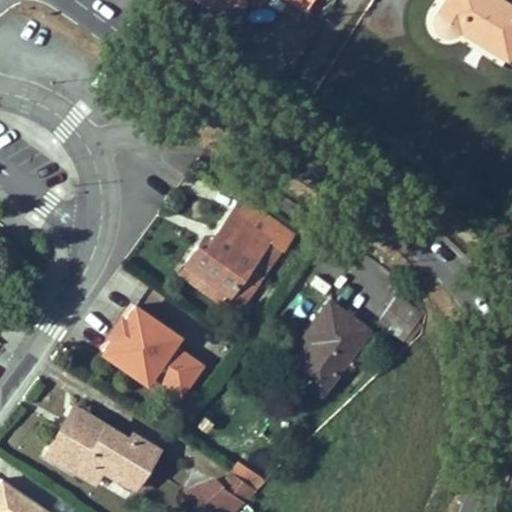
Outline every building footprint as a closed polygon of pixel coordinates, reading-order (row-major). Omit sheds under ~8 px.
[(292,0),(306,10),(312,0),(292,0)] [(511,48),(511,7),(500,0),(449,0),(440,15),(439,16),(438,20),(438,24),(440,28),(443,30),(446,32),(450,33),(454,33),(457,31),(460,28),(507,57),(511,48)] [(293,234),(240,196),(202,249),(197,245),(184,262),(230,296),(240,303),(261,275),(249,266),(267,239),(282,249),(293,234)] [(230,296),(184,262),(177,273),(224,305),(230,296)] [(379,322),(402,338),(416,320),(421,314),(397,296),(379,322)] [(367,330),(327,301),(303,333),(312,339),(290,371),(321,392),(367,330)] [(176,337),(132,306),(123,321),(125,329),(119,338),(110,338),(100,352),(144,383),(150,374),(179,394),(199,365),(170,345),(176,337)] [(422,324),(416,320),(402,338),(408,342),(422,324)] [(125,329),(123,321),(110,338),(119,338),(125,329)] [(74,405),(60,428),(67,433),(76,419),(81,423),(87,413),(74,405)] [(76,473),(85,460),(100,470),(106,461),(136,480),(156,448),(131,432),(127,437),(87,413),(81,423),(76,419),(67,433),(60,428),(44,453),(76,473)] [(100,470),(85,460),(76,473),(92,482),(100,470)] [(100,470),(131,489),(136,480),(106,461),(100,470)] [(241,478),(247,470),(237,463),(231,471),(241,478)] [(257,489),(265,481),(247,470),(241,478),(257,489)] [(241,478),(231,471),(220,486),(242,502),(246,499),(257,489),(241,478)] [(51,511),(1,477),(0,477),(0,511),(51,511)] [(223,511),(231,511),(242,502),(220,486),(218,483),(184,492),(210,511),(214,506),(223,511)]
